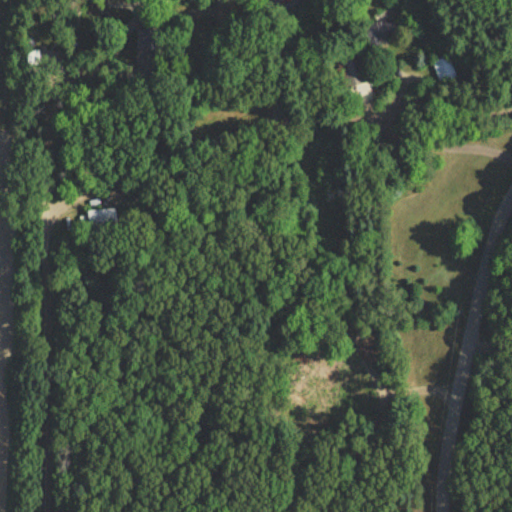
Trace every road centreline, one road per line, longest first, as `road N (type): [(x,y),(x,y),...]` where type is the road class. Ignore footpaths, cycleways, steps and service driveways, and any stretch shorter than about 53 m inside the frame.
road 1 (residential): [(42,511),(45,209),(270,115)]
road 2 (residential): [(432,511),(465,318),(496,203),(511,180)]
road 3 (residential): [(511,106),(425,99),(381,117),(337,122),(270,115)]
